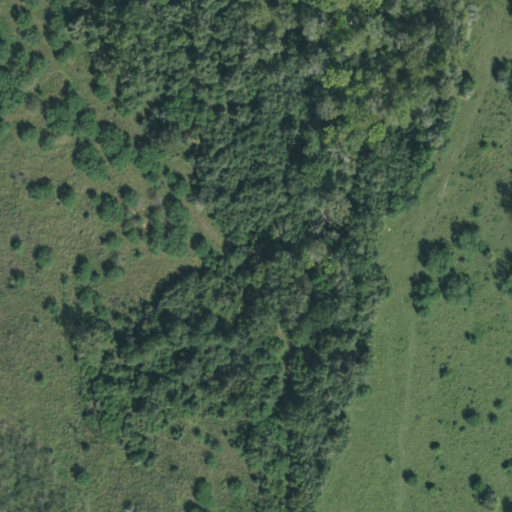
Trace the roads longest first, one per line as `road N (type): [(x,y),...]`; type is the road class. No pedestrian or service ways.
road 1 (residential): [(297,511),(293,367),(275,318),(127,129)]
road 2 (residential): [(127,129),(0,208)]
road 3 (residential): [(70,0),(127,129)]
